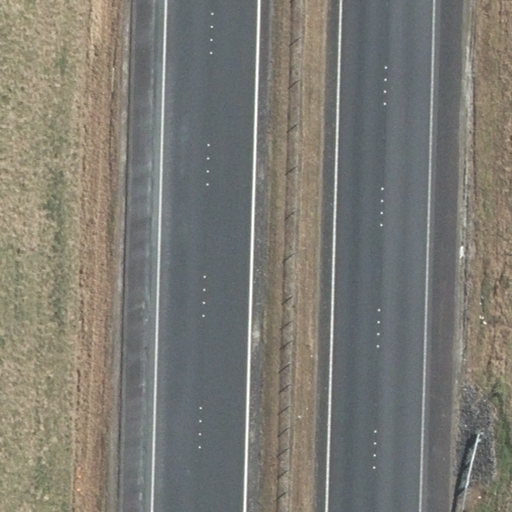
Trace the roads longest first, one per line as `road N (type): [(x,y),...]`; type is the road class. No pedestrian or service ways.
road 1 (motorway): [(205,511),(219,0)]
road 2 (motorway): [(387,0),(373,511)]
